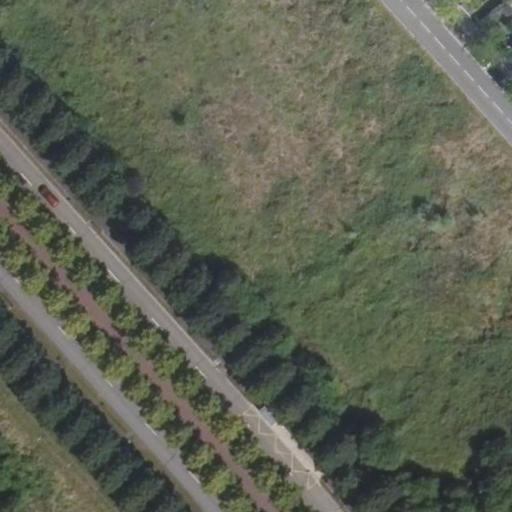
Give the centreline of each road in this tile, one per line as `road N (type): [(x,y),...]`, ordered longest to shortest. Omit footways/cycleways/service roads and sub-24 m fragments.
road 1 (primary): [(324,511),(0,152)]
road 2 (primary): [(0,270),(214,511)]
road 3 (residential): [(511,125),(399,0)]
